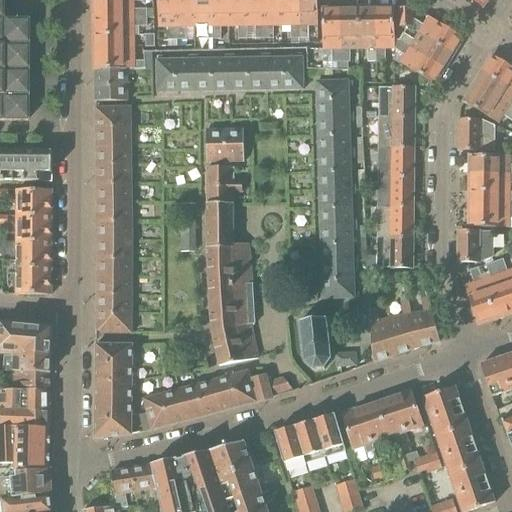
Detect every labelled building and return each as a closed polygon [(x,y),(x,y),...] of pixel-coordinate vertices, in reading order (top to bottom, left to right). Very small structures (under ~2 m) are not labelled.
[(0,0),(0,121),(27,122),(28,20),(3,19),(2,0),(0,0)] [(176,0),(158,0),(158,41),(168,41),(168,47),(178,47),(178,41),(176,41),(176,0)] [(193,0),(176,0),(176,41),(178,41),(185,41),(185,27),(194,27),(193,0)] [(211,0),(193,0),(194,27),(203,27),(203,40),(212,40),(211,0)] [(220,27),(229,27),(228,0),(211,0),(212,40),(220,39),(220,27)] [(246,0),(228,0),(229,27),(238,27),(238,40),(247,40),(246,0)] [(264,0),(246,0),(247,40),(256,39),(256,45),(265,45),(265,39),(264,0)] [(281,0),(264,0),(265,39),(273,39),(273,27),(282,27),(281,0)] [(298,0),(281,0),(282,27),(290,27),(291,39),(299,39),(298,0)] [(317,0),(298,0),(299,39),(308,39),(308,26),(318,26),(317,0)] [(134,11),(134,2),(95,3),(95,20),(146,19),(146,11),(134,11)] [(341,11),(342,63),(350,63),(350,50),(360,50),(359,10),(341,11)] [(359,10),(360,50),(369,50),(369,62),(377,62),(377,10),(359,10)] [(394,10),(377,10),(377,62),(386,62),(386,50),(395,49),(394,10)] [(413,27),(413,20),(413,10),(399,10),(399,27),(413,27)] [(337,70),(337,63),(342,63),(341,11),(323,11),(323,51),(323,70),(337,70)] [(414,31),(419,34),(453,55),(463,39),(429,18),(424,26),(414,20),(414,31)] [(95,20),(95,35),(134,35),(134,27),(146,27),(146,19),(95,20)] [(404,34),(400,42),(444,69),(453,55),(419,34),(415,41),(404,34)] [(96,53),(135,52),(134,35),(95,35),(96,53)] [(145,36),(145,48),(154,48),(154,36),(145,36)] [(401,64),(428,80),(435,85),(444,69),(400,42),(396,39),(396,50),(406,56),(401,64)] [(96,53),(96,71),(128,70),(145,69),(145,61),(135,62),(135,52),(96,53)] [(249,91),(268,91),(267,55),(262,55),(262,59),(249,59),(249,91)] [(271,55),(267,55),(268,91),(285,91),(285,59),(272,59),(271,55)] [(298,58),(285,59),(285,91),(304,90),(304,58),(303,58),(302,55),(298,55),(298,58)] [(190,61),(176,61),(177,93),(195,92),(194,56),(190,56),(190,61)] [(199,56),(194,56),(195,92),(214,92),(213,60),(199,60),(199,56)] [(226,60),(213,60),(214,92),(231,92),(231,56),(226,56),(226,60)] [(235,56),(231,56),(231,92),(249,91),(249,59),(235,60),(235,56)] [(177,93),(176,61),(162,61),(162,57),(158,57),(158,93),(177,93)] [(511,68),(494,57),(483,74),(511,91),(511,68)] [(96,71),(96,86),(128,86),(128,70),(96,71)] [(511,91),(483,74),(474,88),(511,111),(511,91)] [(317,82),(317,100),(350,99),(349,86),(353,86),(353,82),(349,82),(349,81),(317,82)] [(128,101),(128,86),(96,86),(96,102),(128,101)] [(379,119),(414,119),(414,89),(396,88),(396,89),(379,89),(379,119)] [(511,122),(511,111),(474,88),(465,103),(499,124),(503,117),(511,122)] [(317,100),(318,119),(354,117),(354,113),(350,113),(350,99),(317,100)] [(97,109),(97,129),(131,128),(131,109),(97,109)] [(318,119),(319,137),(351,136),(350,122),(354,122),(354,117),(318,119)] [(379,119),(379,149),(414,149),(414,119),(379,119)] [(461,121),(461,151),(495,152),(495,127),(482,121),(461,121)] [(97,129),(97,148),(131,147),(131,128),(97,129)] [(223,163),(223,168),(226,168),(226,131),(207,131),(208,163),(223,163)] [(245,131),(226,131),(226,168),(230,168),(230,163),(245,163),(245,131)] [(319,137),(319,155),(355,153),(355,149),(351,149),(351,136),(319,137)] [(97,148),(97,166),(132,166),(131,147),(97,148)] [(379,149),(378,178),(378,179),(413,179),(414,149),(379,149)] [(0,151),(0,182),(14,183),(14,152),(0,151)] [(52,152),(35,152),(14,152),(14,183),(52,183),(52,152)] [(319,155),(320,173),(352,172),(351,158),(355,158),(355,153),(319,155)] [(471,174),(511,174),(511,165),(511,166),(511,157),(472,156),(471,174)] [(97,166),(98,185),(132,185),(132,166),(97,166)] [(208,168),(208,186),(243,187),(243,183),(234,183),(234,168),(230,168),(226,168),(223,168),(208,168)] [(320,173),(320,191),(356,190),(356,185),(352,185),(352,172),(320,173)] [(511,174),(471,174),(471,192),(511,192),(511,174)] [(378,179),(378,209),(413,209),(413,179),(378,179)] [(98,185),(98,204),(132,204),(132,185),(98,185)] [(208,186),(208,203),(233,204),(234,204),(235,191),(243,192),(243,187),(208,186)] [(0,198),(9,199),(9,191),(0,190),(0,198)] [(320,191),(321,209),(353,208),(352,194),(356,194),(356,190),(320,191)] [(17,217),(52,217),(52,191),(17,191),(17,217)] [(511,192),(471,192),(471,209),(511,209),(511,192)] [(207,203),(207,204),(208,204),(208,249),(212,332),(220,367),(258,359),(251,325),(255,325),(253,285),(249,244),(233,245),(233,205),(233,204),(208,203),(207,203)] [(98,204),(98,222),(132,222),(132,204),(98,204)] [(181,249),(195,249),(195,205),(182,205),(181,249)] [(321,209),(321,227),(357,226),(357,221),(353,221),(353,208),(321,209)] [(413,239),(413,209),(378,209),(378,238),(413,239)] [(511,209),(471,209),(471,227),(498,228),(510,228),(511,228),(511,209)] [(0,224),(8,225),(8,216),(0,216),(0,224)] [(52,243),(52,217),(17,217),(17,242),(52,243)] [(133,240),(132,222),(98,222),(99,240),(133,240)] [(358,230),(357,226),(321,227),(322,245),(354,244),(353,230),(358,230)] [(494,233),(460,232),(459,263),(479,264),(494,258),(494,233)] [(412,269),(413,239),(378,238),(377,268),(394,268),(393,269),(412,269)] [(99,240),(98,259),(133,260),(133,240),(99,240)] [(0,242),(0,262),(3,263),(17,263),(17,243),(0,242)] [(3,263),(3,268),(52,269),(52,243),(17,242),(17,243),(17,263),(3,263)] [(322,245),(322,263),(358,261),(358,257),(354,257),(354,244),(322,245)] [(98,259),(98,278),(133,278),(133,260),(98,259)] [(496,263),(511,311),(511,270),(508,272),(504,260),(496,263)] [(322,263),(323,281),(355,280),(354,266),(359,266),(358,261),(322,263)] [(492,278),(483,280),(496,318),(511,312),(511,311),(496,263),(487,266),(492,278)] [(52,296),(52,269),(3,268),(3,275),(17,276),(17,295),(52,296)] [(496,318),(483,280),(479,269),(471,272),(475,283),(466,287),(478,323),(496,318)] [(98,278),(98,296),(132,297),(133,278),(98,278)] [(355,293),(355,280),(323,281),(324,300),(355,299),(355,298),(359,298),(359,293),(355,293)] [(98,296),(98,315),(132,315),(132,297),(98,296)] [(373,355),(370,310),(359,310),(362,356),(373,355)] [(413,315),(412,315),(417,350),(441,342),(433,312),(413,315)] [(132,315),(98,315),(98,334),(132,334),(132,315)] [(412,315),(390,319),(395,357),(417,350),(412,315)] [(332,359),(328,319),(300,322),(304,363),(314,371),(325,370),(332,359)] [(395,357),(390,319),(371,323),(375,364),(395,357)] [(0,355),(4,352),(15,353),(15,352),(50,356),(51,330),(0,324),(0,355)] [(97,346),(97,364),(136,364),(136,360),(132,360),(132,346),(97,346)] [(12,372),(13,372),(49,374),(50,356),(15,352),(15,353),(14,357),(4,356),(3,372),(4,372),(4,373),(12,373),(12,372)] [(357,367),(356,354),(335,355),(335,356),(336,361),(336,368),(357,367)] [(511,354),(481,365),(492,397),(511,390),(511,354)] [(97,364),(96,381),(132,381),(132,368),(136,368),(136,364),(97,364)] [(50,393),(49,374),(13,372),(12,372),(12,373),(12,391),(50,393)] [(249,372),(232,377),(240,408),(257,403),(257,402),(251,380),(249,372)] [(251,380),(257,402),(273,398),(267,376),(251,380)] [(214,381),(222,412),(240,408),(232,377),(214,381)] [(96,381),(96,400),(132,401),(132,386),(136,386),(136,382),(132,382),(132,381),(96,381)] [(214,381),(197,386),(205,417),(222,412),(214,381)] [(180,391),(188,421),(205,417),(197,386),(180,391)] [(456,387),(423,399),(436,437),(469,426),(456,387)] [(50,408),(50,393),(12,391),(1,392),(0,408),(0,409),(21,410),(21,411),(50,412),(50,408)] [(180,391),(162,395),(170,426),(188,421),(180,391)] [(397,394),(393,395),(406,432),(413,430),(412,428),(422,425),(412,392),(398,396),(397,394)] [(145,400),(152,431),(170,426),(162,395),(145,400)] [(390,399),(377,403),(389,439),(398,436),(400,441),(404,454),(412,451),(409,440),(408,441),(405,433),(406,432),(393,395),(390,397),(390,399)] [(96,400),(96,419),(135,420),(135,416),(132,415),(132,401),(96,400)] [(364,406),(360,407),(372,445),(389,439),(377,403),(364,407),(364,406)] [(374,452),(372,445),(360,407),(356,408),(357,411),(343,415),(343,416),(346,425),(349,435),(350,439),(353,448),(364,445),(367,454),(374,452)] [(0,409),(0,426),(50,430),(50,412),(21,411),(21,410),(0,409)] [(314,421),(326,459),(346,452),(343,441),(336,418),(335,415),(314,421)] [(343,416),(336,418),(343,441),(350,439),(349,435),(346,425),(343,416)] [(503,420),(509,436),(511,434),(511,416),(508,418),(503,420)] [(96,419),(95,439),(131,436),(131,424),(135,424),(135,420),(96,419)] [(326,459),(314,421),(295,427),(306,465),(326,459)] [(0,479),(17,478),(17,474),(50,472),(49,454),(50,430),(0,426),(0,479)] [(469,426),(436,437),(449,476),(482,464),(469,426)] [(306,465),(295,427),(275,433),(286,471),(306,465)] [(243,443),(210,452),(229,511),(268,511),(245,443),(243,443)] [(229,511),(210,452),(151,465),(158,499),(160,506),(160,511),(229,511)] [(415,461),(413,454),(399,458),(403,472),(411,469),(409,463),(415,461)] [(436,454),(419,460),(415,461),(420,476),(441,469),(436,454)] [(482,464),(449,476),(461,511),(468,511),(495,503),(482,464)] [(148,508),(160,506),(158,499),(151,465),(132,468),(136,492),(138,501),(142,500),(141,491),(145,491),(148,508)] [(380,467),(383,479),(391,476),(387,465),(380,467)] [(376,482),(383,479),(380,467),(372,470),(376,482)] [(112,472),(118,507),(119,507),(128,506),(126,494),(131,493),(133,501),(138,501),(136,492),(132,468),(112,472)] [(0,500),(50,495),(50,494),(50,472),(17,474),(17,478),(0,479),(0,500)] [(336,486),(340,499),(359,493),(355,480),(336,486)] [(293,493),(299,511),(318,506),(313,487),(293,493)] [(359,511),(364,511),(359,493),(340,499),(343,511),(359,511)] [(0,511),(52,511),(50,495),(0,500),(0,511)] [(456,511),(453,501),(431,508),(431,511),(456,511)]
